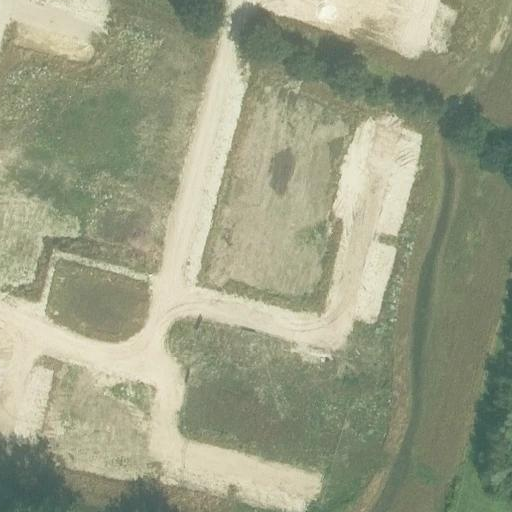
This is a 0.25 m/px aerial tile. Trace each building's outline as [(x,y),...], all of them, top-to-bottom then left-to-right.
[(12,46),(6,67),(41,75),(46,55),(12,46)] [(6,67),(1,86),(36,95),(41,75),(6,67)] [(77,73),(74,84),(86,87),(88,76),(77,73)] [(258,78),(252,101),(292,111),(298,88),(258,78)] [(74,84),(71,95),(83,98),(86,87),(74,84)] [(1,86),(0,91),(0,106),(31,115),(36,95),(1,86)] [(252,101),(246,122),(286,132),(287,132),(281,130),(286,110),(292,112),(292,111),(252,101)] [(0,106),(0,127),(26,134),(31,115),(0,106)] [(330,109),(327,120),(339,123),(341,112),(330,109)] [(67,112),(64,123),(76,126),(78,115),(67,112)] [(327,120),(324,131),(336,134),(339,123),(327,120)] [(246,122),(241,143),(281,154),(286,132),(246,122)] [(64,123),(61,134),(73,137),(76,126),(64,123)] [(0,127),(0,148),(21,154),(26,134),(0,127)] [(241,143),(236,165),(276,175),(281,154),(241,143)] [(0,148),(0,169),(16,173),(21,154),(0,148)] [(57,152),(54,162),(66,165),(68,155),(57,152)] [(319,152),(316,163),(328,165),(331,155),(319,152)] [(54,162),(51,173),(63,176),(66,165),(54,162)] [(316,163),(313,173),(325,176),(328,165),(316,163)] [(236,165),(230,188),(270,198),(276,175),(236,165)] [(0,169),(0,190),(10,194),(16,173),(0,169)] [(50,182),(47,193),(59,196),(61,185),(50,182)] [(311,184),(308,195),(320,198),(322,187),(311,184)] [(224,353),(215,385),(241,391),(249,360),(224,353)] [(249,360),(241,391),(257,396),(265,364),(249,360)] [(337,363),(335,371),(346,374),(348,366),(337,363)] [(265,364),(257,396),(273,400),(281,368),(265,364)] [(281,368),(273,400),(298,406),(306,374),(281,368)] [(335,371),(333,378),(344,381),(346,374),(335,371)] [(333,379),(331,386),(342,389),(344,381),(333,378),(333,379)] [(215,385),(207,417),(233,423),(241,391),(215,385)] [(331,386),(329,394),(340,397),(342,389),(331,386)] [(241,391),(233,423),(249,428),(257,396),(241,391)] [(257,396),(249,428),(265,432),(273,400),(257,396)] [(273,400),(265,432),(290,438),(298,406),(273,400)] [(319,432),(317,440),(328,443),(331,435),(319,432)] [(317,440),(315,448),(326,451),(328,443),(317,440)] [(315,448),(313,456),(324,459),(326,451),(315,448)] [(313,456),(311,463),(322,467),(324,459),(313,456)]
